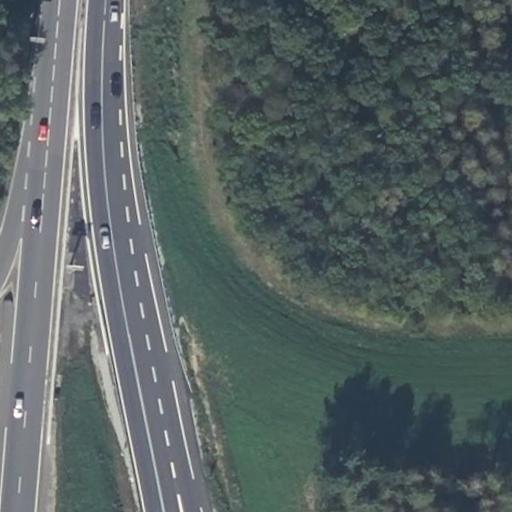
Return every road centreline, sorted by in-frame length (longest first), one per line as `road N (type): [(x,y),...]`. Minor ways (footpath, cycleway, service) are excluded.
road 1 (trunk): [(192,511),(122,179),(108,0)]
road 2 (trunk): [(165,511),(112,232),(105,0)]
road 3 (trunk): [(52,73),(17,511)]
road 4 (trunk): [(52,73),(0,266)]
